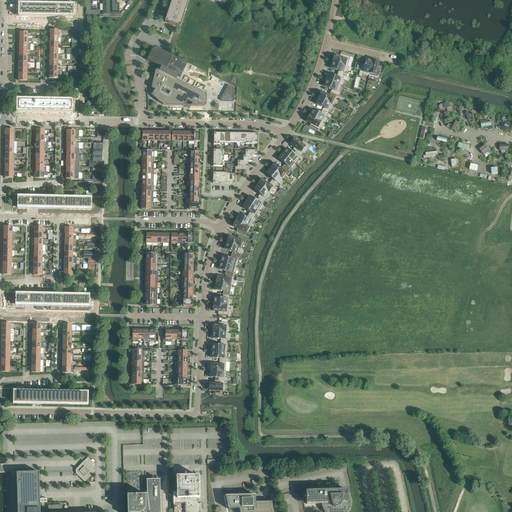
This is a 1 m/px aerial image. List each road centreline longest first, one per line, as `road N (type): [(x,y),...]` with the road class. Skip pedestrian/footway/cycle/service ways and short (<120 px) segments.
road 1 (residential): [(197,406),(188,415),(0,411)]
road 2 (residential): [(285,132),(142,122)]
road 3 (residential): [(142,122),(132,55),(161,0)]
